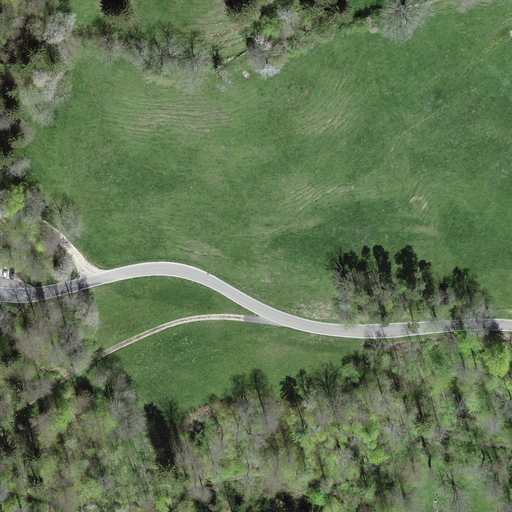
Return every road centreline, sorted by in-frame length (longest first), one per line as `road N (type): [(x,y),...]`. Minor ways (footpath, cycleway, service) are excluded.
road 1 (tertiary): [(511,325),(322,328),(189,273),(157,268),(44,293),(0,294)]
road 2 (track): [(0,426),(83,365),(172,323),(283,318)]
road 3 (track): [(0,213),(50,229),(97,279)]
